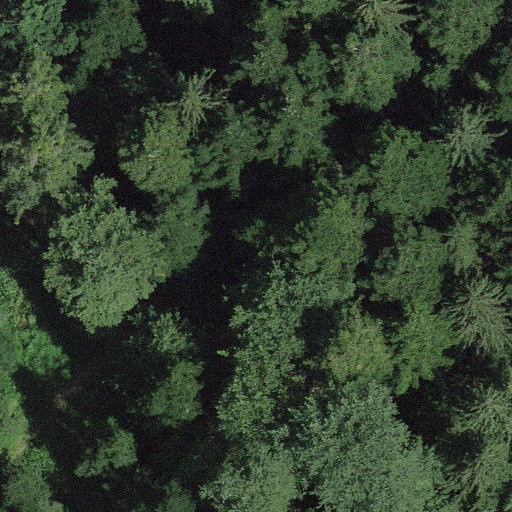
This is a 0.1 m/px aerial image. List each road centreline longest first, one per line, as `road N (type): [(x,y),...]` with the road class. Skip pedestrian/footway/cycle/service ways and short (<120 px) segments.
road 1 (track): [(0,174),(36,194),(245,391),(294,511)]
road 2 (track): [(0,475),(23,437),(91,369),(171,321)]
